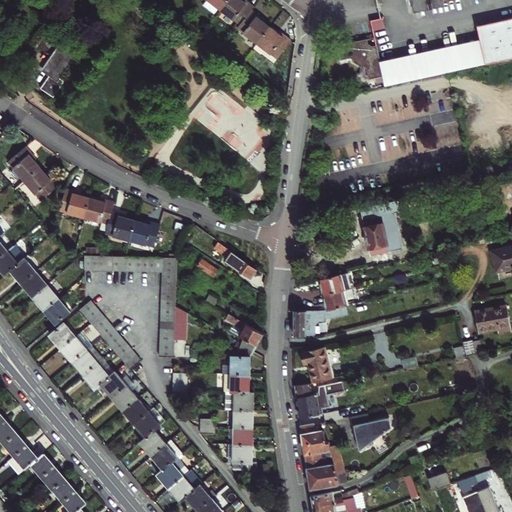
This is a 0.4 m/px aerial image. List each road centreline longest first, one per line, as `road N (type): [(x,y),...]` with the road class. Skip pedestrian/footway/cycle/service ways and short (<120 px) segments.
road 1 (residential): [(0,101),(112,174),(286,241)]
road 2 (unknown): [(294,495),(371,476),(481,415),(484,372),(511,354)]
road 3 (residential): [(297,511),(276,368),(286,241)]
road 4 (residential): [(286,241),(318,10)]
road 5 (tertiary): [(57,419),(136,511)]
